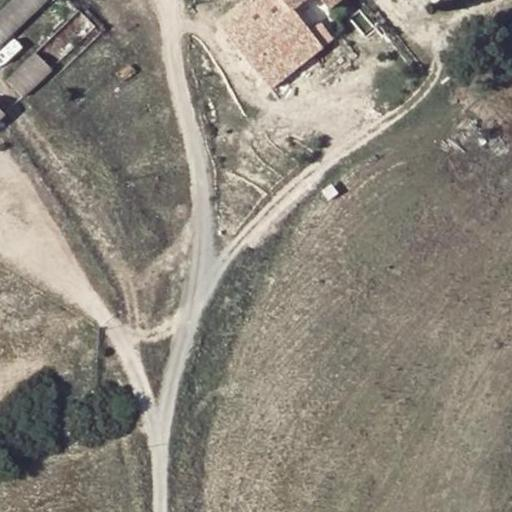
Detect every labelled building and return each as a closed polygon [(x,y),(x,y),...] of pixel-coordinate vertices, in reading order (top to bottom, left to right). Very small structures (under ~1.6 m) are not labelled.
[(0,0),(0,27),(28,0),(0,0)] [(237,0),(210,22),(257,91),(326,39),(316,24),(302,37),(278,3),(282,0),(237,0)] [(335,0),(353,25),(362,18),(348,0),(335,0)] [(348,0),(362,18),(385,0),(348,0)] [(55,13),(67,27),(77,17),(65,5),(55,13)] [(0,75),(10,85),(67,27),(55,13),(0,63),(0,75)]
